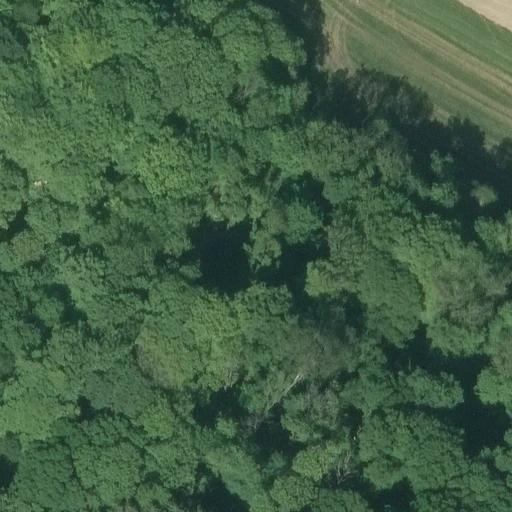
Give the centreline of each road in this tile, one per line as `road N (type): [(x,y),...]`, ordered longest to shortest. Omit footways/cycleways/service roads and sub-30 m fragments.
road 1 (track): [(511,363),(454,336),(337,246),(300,235),(119,226),(78,215)]
road 2 (track): [(92,0),(116,141),(109,176),(78,215)]
